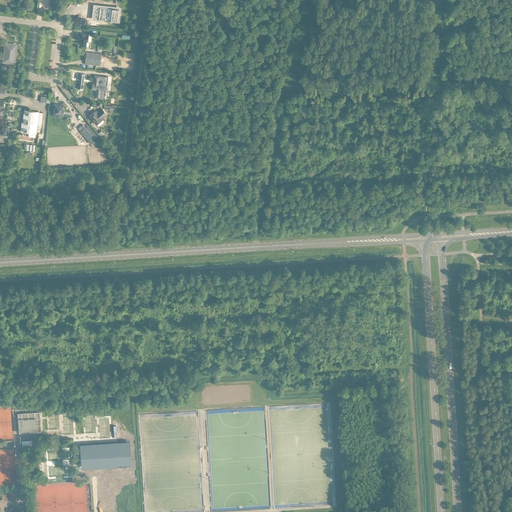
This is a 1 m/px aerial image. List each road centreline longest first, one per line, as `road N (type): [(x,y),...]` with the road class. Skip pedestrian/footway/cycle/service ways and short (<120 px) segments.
road 1 (tertiary): [(0,265),(381,242)]
road 2 (secondary): [(458,511),(439,242)]
road 3 (secondary): [(424,243),(443,511)]
road 4 (residential): [(36,25),(31,80),(55,82),(61,27)]
